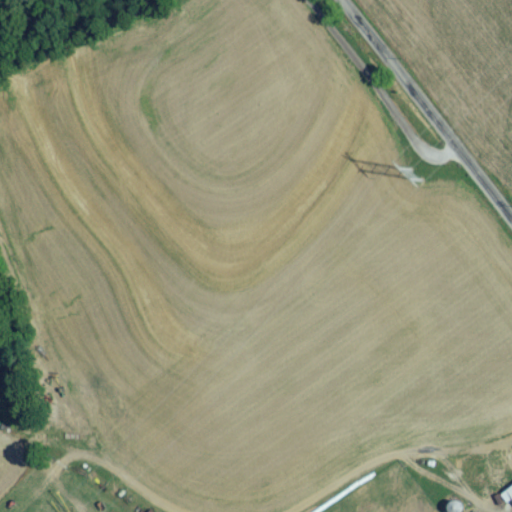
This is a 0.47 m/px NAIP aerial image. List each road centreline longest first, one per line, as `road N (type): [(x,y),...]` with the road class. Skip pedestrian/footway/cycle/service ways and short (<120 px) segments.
road 1 (residential): [(511,213),(344,0)]
road 2 (residential): [(468,155),(429,158),(301,0)]
